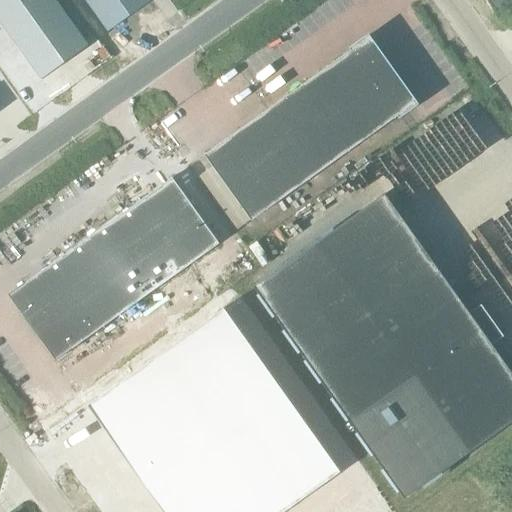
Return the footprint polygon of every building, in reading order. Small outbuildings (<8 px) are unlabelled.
[(0,0),(0,18),(43,79),(89,46),(56,0),(0,0)] [(85,0),(109,32),(153,0),(152,0),(85,0)] [(202,158),(252,221),(416,104),(368,38),(202,158)] [(9,295),(14,302),(56,360),(218,244),(172,179),(9,295)] [(470,313),(436,266),(432,269),(423,256),(379,287),(337,229),(254,287),(405,499),(511,422),(511,371),(493,344),(503,336),(482,305),(470,313)] [(283,511),(340,472),(224,309),(88,406),(163,511),(283,511)] [(184,320),(189,328),(207,319),(202,310),(184,320)]
